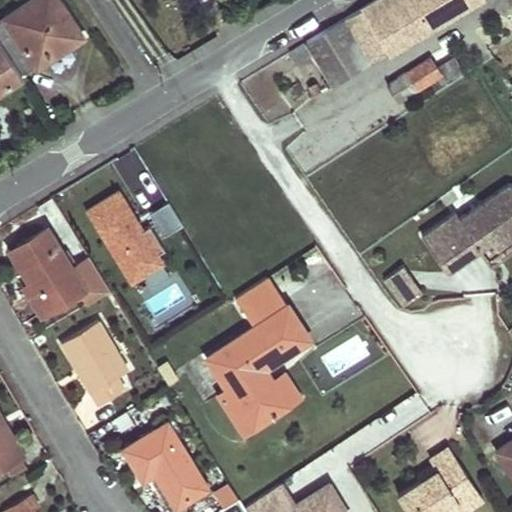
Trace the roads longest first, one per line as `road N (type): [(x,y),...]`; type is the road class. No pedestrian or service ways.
road 1 (residential): [(215,70),(414,348),(462,341)]
road 2 (residential): [(0,197),(215,70)]
road 3 (residential): [(113,511),(0,319)]
road 4 (residential): [(215,70),(336,0)]
